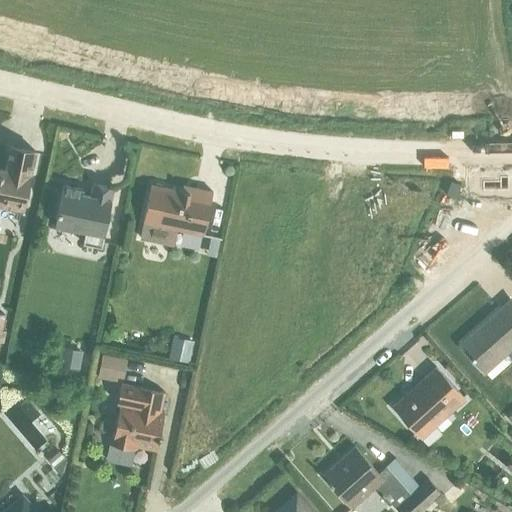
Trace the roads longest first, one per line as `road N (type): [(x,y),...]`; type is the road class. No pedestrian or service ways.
road 1 (residential): [(0,81),(231,134),(382,150),(511,149)]
road 2 (residential): [(180,511),(511,220)]
